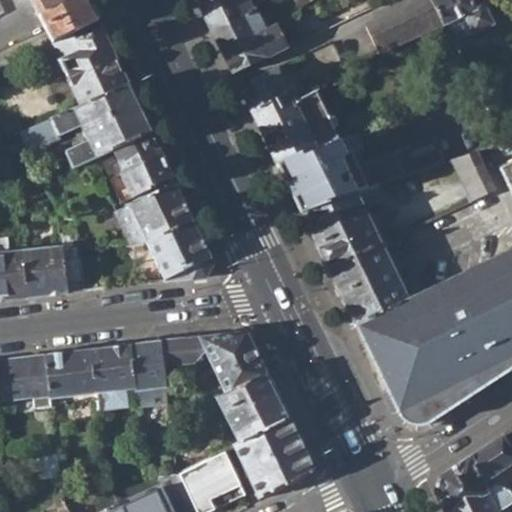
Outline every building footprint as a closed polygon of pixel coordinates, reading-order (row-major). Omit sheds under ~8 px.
[(84,0),(30,0),(51,43),(71,33),(73,32),(96,22),(84,0)] [(197,0),(212,30),(252,8),(247,0),(197,0)] [(432,0),(411,0),(364,23),(378,51),(444,22),(432,0)] [(432,0),(444,22),(444,23),(447,21),(456,39),(491,22),(482,3),(474,5),(471,0),(432,0)] [(233,71),(285,47),(273,25),(267,28),(255,7),(252,8),(212,30),(233,71)] [(126,84),(99,28),(74,40),(71,33),(51,43),(39,48),(49,70),(62,64),(82,104),(126,84)] [(276,66),(238,85),(251,110),(276,98),(280,107),(293,100),(276,66)] [(113,145),(148,129),(126,84),(82,104),(59,114),(21,131),(31,151),(60,138),(59,134),(79,125),(86,141),(65,151),(71,167),(113,145)] [(276,98),(251,110),(263,135),(276,160),(303,150),(304,152),(338,137),(315,90),(293,100),(280,107),(276,98)] [(502,116),(497,119),(507,139),(511,136),(502,116)] [(113,145),(123,169),(159,151),(156,146),(148,129),(113,145)] [(303,150),(276,160),(300,211),(376,185),(389,180),(379,160),(354,171),(338,137),(304,152),(303,150)] [(399,166),(444,158),(442,142),(396,149),(399,166)] [(452,158),(471,199),(492,189),(475,150),(452,158)] [(130,190),(168,171),(166,166),(159,151),(123,169),(120,170),(130,190)] [(511,191),(511,160),(500,167),(511,191)] [(176,186),(170,175),(126,197),(135,218),(122,224),(129,241),(133,241),(146,240),(191,218),(176,186)] [(376,185),(300,211),(305,220),(327,267),(380,241),(362,207),(382,197),(376,185)] [(191,218),(146,240),(165,280),(205,276),(213,262),(191,218)] [(61,245),(66,292),(67,292),(82,290),(77,233),(59,234),(61,245)] [(0,299),(27,296),(22,249),(10,251),(8,236),(0,236),(0,299)] [(358,331),(411,305),(380,241),(327,267),(358,331)] [(22,249),(27,296),(66,292),(61,245),(22,249)] [(511,254),(411,305),(358,331),(405,428),(409,430),(413,432),(418,433),(423,431),(427,429),(511,372),(511,254)] [(255,352),(245,331),(197,336),(201,350),(223,393),(265,373),(255,352)] [(158,342),(161,365),(193,359),(201,350),(197,336),(158,342)] [(134,385),(134,389),(164,385),(161,365),(158,342),(129,345),(134,385)] [(96,407),(127,404),(125,386),(134,385),(129,345),(89,350),(94,390),(96,407)] [(45,354),(49,396),(94,390),(89,350),(45,354)] [(0,359),(0,398),(31,395),(33,407),(50,405),(49,396),(45,354),(0,359)] [(270,382),(265,373),(223,393),(215,397),(238,445),(288,420),(270,382)] [(125,386),(127,404),(136,403),(134,389),(134,385),(125,386)] [(301,446),(288,420),(238,445),(233,448),(236,455),(258,498),(313,471),(301,446)] [(511,460),(511,451),(501,435),(437,475),(435,491),(444,511),(493,511),(511,500),(511,479),(504,466),(511,460)] [(226,460),(236,455),(233,448),(222,453),(226,460)] [(226,460),(222,453),(177,474),(174,475),(192,511),(207,511),(244,495),(226,460)] [(158,483),(172,511),(192,511),(174,475),(156,478),(158,483)] [(100,511),(172,511),(158,483),(100,511)] [(511,511),(511,500),(493,511),(511,511)]
